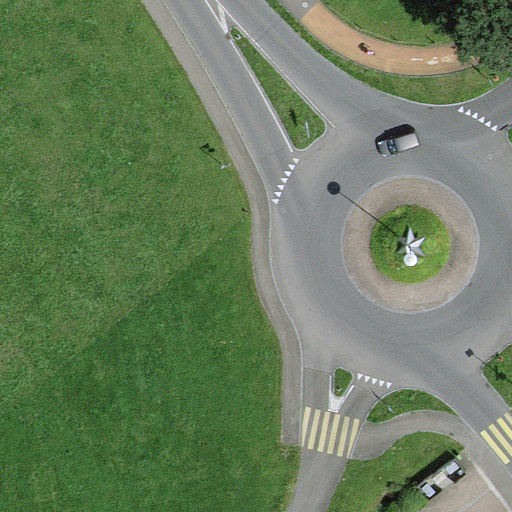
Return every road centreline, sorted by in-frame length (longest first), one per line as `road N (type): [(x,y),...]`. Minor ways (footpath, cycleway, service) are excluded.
road 1 (primary): [(188,0),(308,220)]
road 2 (primary): [(404,140),(237,0)]
road 3 (residential): [(303,511),(362,336)]
road 4 (primary): [(308,220),(310,274),(322,299),(362,336)]
road 5 (primary): [(404,140),(353,156),(317,195),(308,220)]
road 6 (primary): [(432,344),(511,449)]
